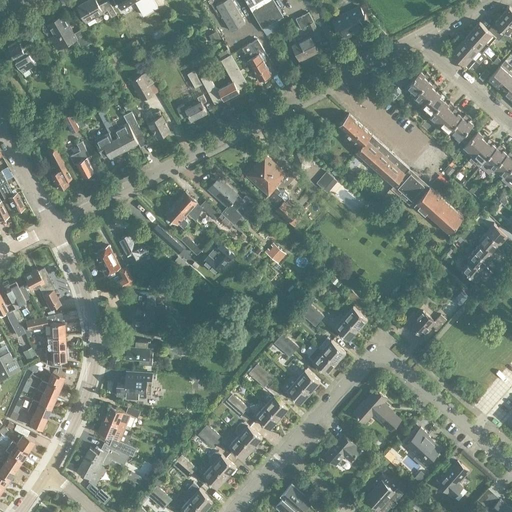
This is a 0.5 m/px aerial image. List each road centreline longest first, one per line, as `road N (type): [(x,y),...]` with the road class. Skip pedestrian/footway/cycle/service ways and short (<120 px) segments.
road 1 (tertiary): [(54,225),(420,36)]
road 2 (tertiary): [(47,474),(87,396),(96,332),(54,225)]
road 3 (residential): [(511,466),(380,357)]
road 4 (residential): [(285,451),(380,357)]
road 5 (residential): [(511,126),(420,36)]
